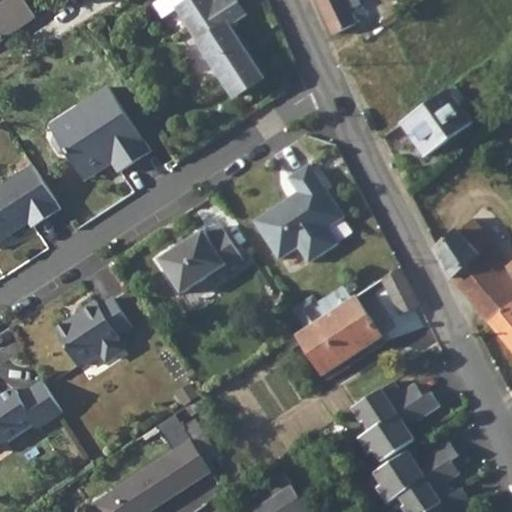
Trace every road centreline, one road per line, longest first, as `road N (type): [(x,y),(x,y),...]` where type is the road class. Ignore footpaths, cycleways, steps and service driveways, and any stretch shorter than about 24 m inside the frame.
road 1 (residential): [(511,451),(330,87)]
road 2 (residential): [(330,87),(0,301)]
